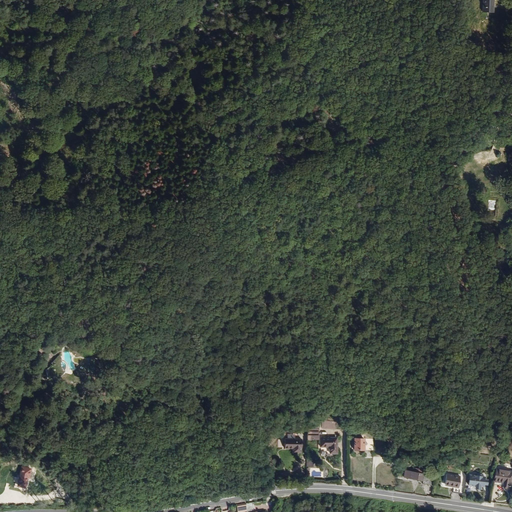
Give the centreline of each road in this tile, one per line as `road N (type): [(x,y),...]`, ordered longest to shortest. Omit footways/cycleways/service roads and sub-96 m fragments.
road 1 (track): [(511,336),(503,320),(472,322),(459,308),(456,249),(408,0)]
road 2 (tertiary): [(498,511),(317,488),(149,511)]
